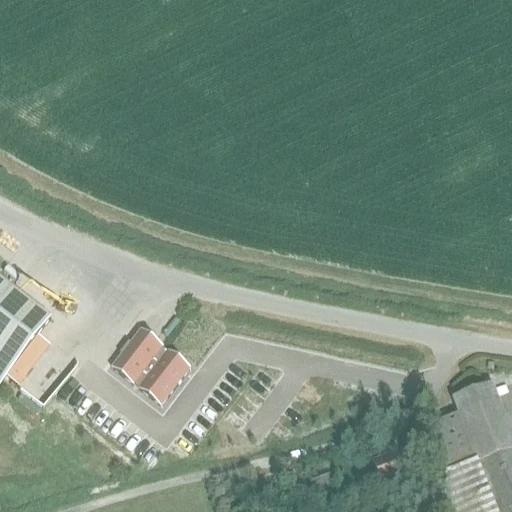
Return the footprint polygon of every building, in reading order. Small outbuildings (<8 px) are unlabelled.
[(0,385),(49,322),(0,284),(0,385)] [(163,351),(141,334),(112,371),(134,388),(163,351)] [(48,347),(37,338),(5,379),(17,388),(48,347)] [(495,511),(511,511),(511,438),(498,402),(497,403),(491,388),(454,402),(460,417),(430,429),(455,496),(485,485),(495,511)] [(314,487),(321,504),(337,497),(330,481),(314,487)]
